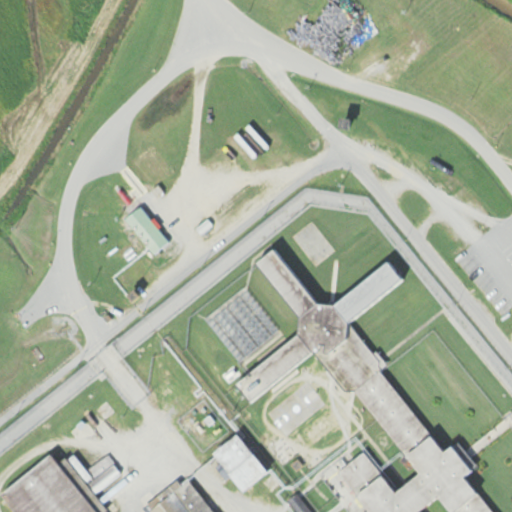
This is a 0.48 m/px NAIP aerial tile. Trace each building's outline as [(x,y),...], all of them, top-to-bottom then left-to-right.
[(170,243),(140,206),(123,220),(153,257),(170,243)] [(346,323),(402,281),(387,261),(334,301),(317,307),(278,255),(199,314),(235,362),(231,370),(243,405),(256,401),(321,353),(408,470),(384,511),(415,511),(437,497),(448,511),(498,511),(450,446),(440,450),(346,323)] [(265,472),(234,436),(211,455),(242,491),(265,472)] [(0,490),(0,495),(12,511),(97,511),(71,475),(67,477),(50,454),(0,490)] [(145,511),(212,511),(189,479),(145,511)] [(296,511),(309,511),(294,495),(287,502),(296,511)]
